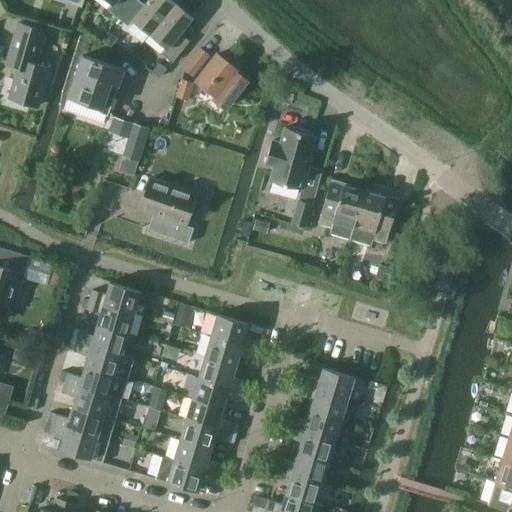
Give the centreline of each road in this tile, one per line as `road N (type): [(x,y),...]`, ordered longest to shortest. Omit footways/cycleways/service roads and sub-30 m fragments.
road 1 (unclassified): [(218,0),(328,94),(511,223)]
road 2 (residential): [(236,511),(293,318),(379,343)]
road 3 (residential): [(25,447),(83,255)]
road 4 (residential): [(205,511),(22,457)]
